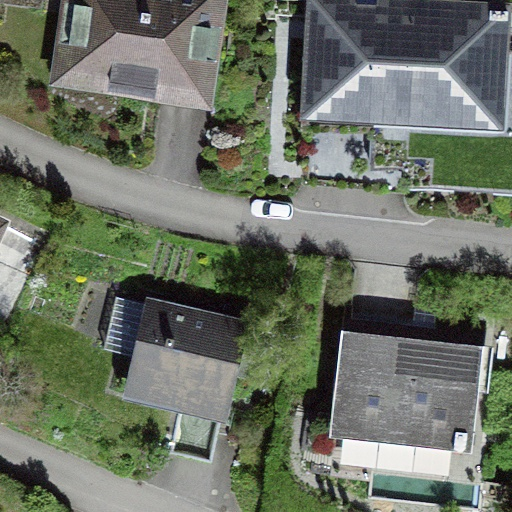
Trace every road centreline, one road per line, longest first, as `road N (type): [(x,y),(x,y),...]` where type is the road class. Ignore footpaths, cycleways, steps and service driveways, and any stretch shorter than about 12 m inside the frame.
road 1 (residential): [(511,255),(303,234),(136,192),(0,132)]
road 2 (residential): [(151,511),(0,445)]
